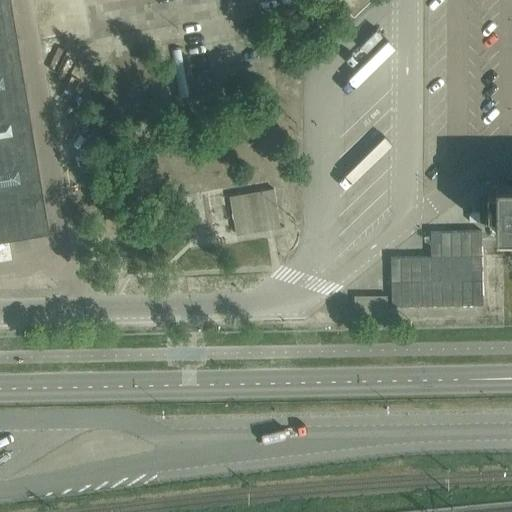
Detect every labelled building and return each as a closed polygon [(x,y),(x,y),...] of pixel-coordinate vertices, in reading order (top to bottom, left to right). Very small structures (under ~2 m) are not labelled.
[(0,0),(0,238),(47,231),(50,231),(11,0),(0,0)] [(511,183),(496,183),(496,235),(511,235),(511,183)] [(231,196),(238,233),(278,225),(271,188),(231,196)] [(431,254),(393,254),(392,305),(483,305),(483,229),(432,229),(431,254)] [(354,317),(387,318),(388,299),(354,298),(354,317)] [(411,511),(511,502),(511,500),(391,511),(411,511)]
